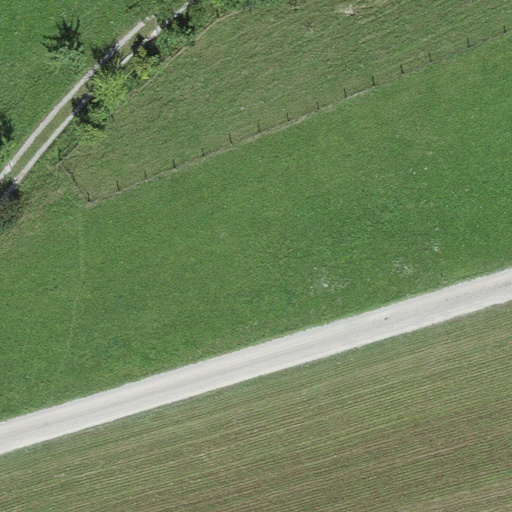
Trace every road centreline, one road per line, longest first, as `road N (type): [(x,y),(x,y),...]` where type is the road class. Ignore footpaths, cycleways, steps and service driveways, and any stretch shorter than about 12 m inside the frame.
road 1 (track): [(0,440),(511,287)]
road 2 (track): [(0,204),(70,109),(194,0)]
